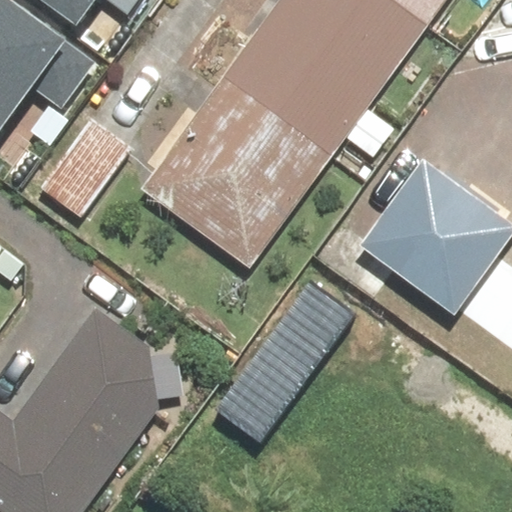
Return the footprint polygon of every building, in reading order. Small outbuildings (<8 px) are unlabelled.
[(0,0),(0,145),(38,89),(73,113),(111,58),(25,0),(0,0)] [(48,0),(86,26),(104,0),(124,0),(139,10),(145,0),(48,0)] [(282,0),(141,194),(254,277),(456,0),(282,0)] [(132,155),(89,124),(37,196),(79,227),(132,155)] [(511,248),(511,227),(424,162),(356,252),(454,326),(511,248)] [(385,324),(318,274),(213,414),(280,464),(385,324)] [(0,511),(82,511),(179,380),(94,318),(13,429),(0,419),(0,511)]
